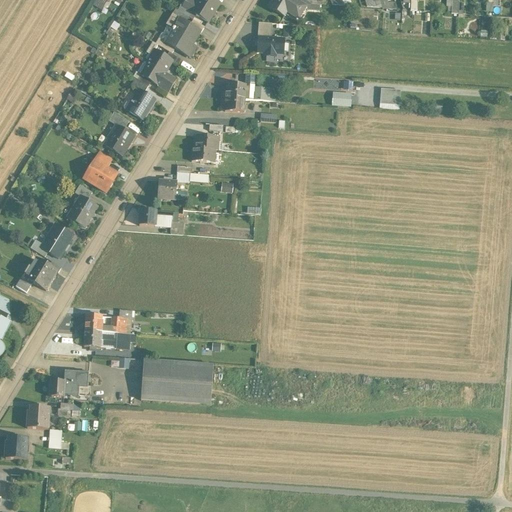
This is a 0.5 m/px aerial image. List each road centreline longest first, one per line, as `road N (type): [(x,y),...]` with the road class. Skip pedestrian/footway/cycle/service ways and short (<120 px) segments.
road 1 (track): [(511,504),(0,467)]
road 2 (residential): [(0,403),(247,0)]
road 3 (track): [(500,503),(511,350)]
